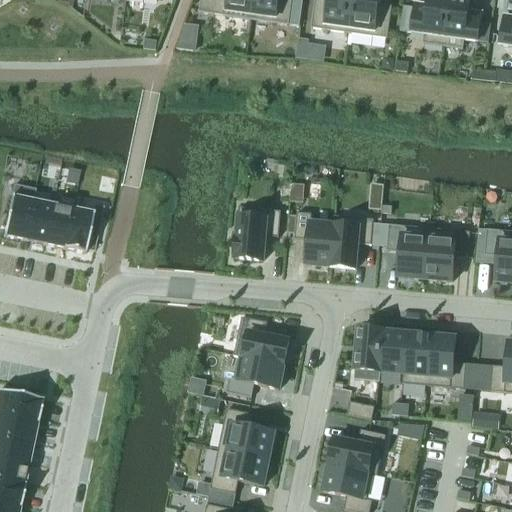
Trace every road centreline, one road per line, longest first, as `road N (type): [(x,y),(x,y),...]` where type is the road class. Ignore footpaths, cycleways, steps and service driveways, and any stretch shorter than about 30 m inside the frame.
road 1 (residential): [(91,366),(108,281),(336,302)]
road 2 (residential): [(293,511),(336,302)]
road 3 (residential): [(336,302),(511,315)]
road 4 (residential): [(61,511),(91,366)]
